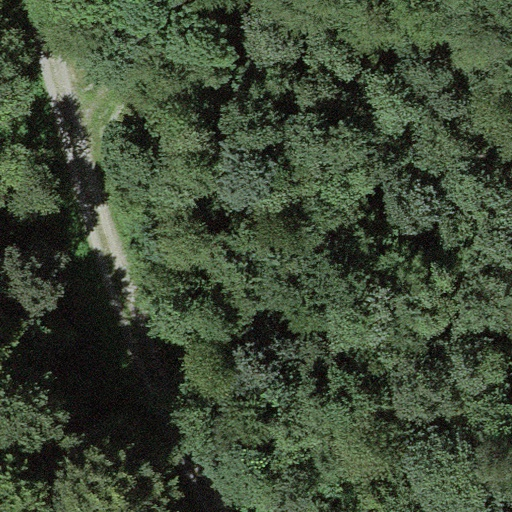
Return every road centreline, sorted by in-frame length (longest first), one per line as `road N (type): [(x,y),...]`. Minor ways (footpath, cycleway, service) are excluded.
road 1 (track): [(221,511),(125,305),(41,0)]
road 2 (track): [(164,0),(135,61),(74,126)]
